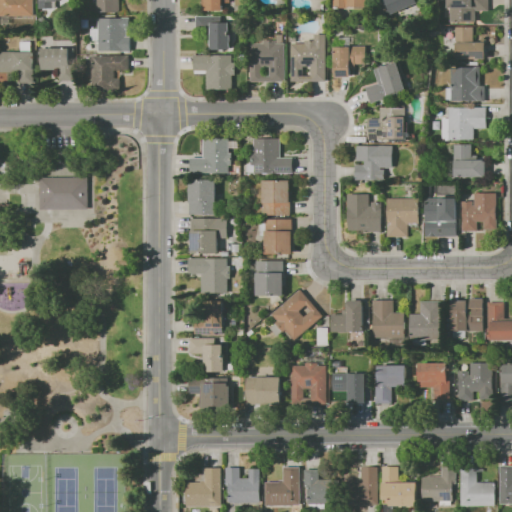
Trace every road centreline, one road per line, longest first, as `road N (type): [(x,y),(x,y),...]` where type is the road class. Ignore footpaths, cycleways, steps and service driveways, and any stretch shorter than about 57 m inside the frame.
road 1 (tertiary): [(161,435),(511,435)]
road 2 (tertiary): [(161,435),(158,113)]
road 3 (residential): [(314,122),(323,143),(323,239),(333,258),(355,267),(490,266),(510,258)]
road 4 (residential): [(158,113),(290,112),(314,122)]
road 5 (tertiary): [(0,114),(158,113)]
